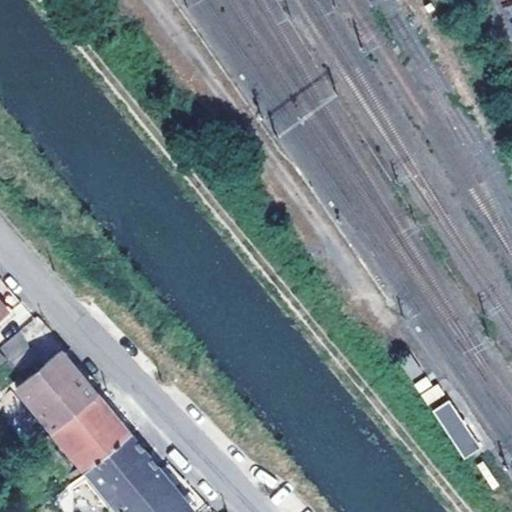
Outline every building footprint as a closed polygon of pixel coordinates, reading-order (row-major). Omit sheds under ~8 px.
[(0,303),(0,321),(9,314),(0,303)] [(49,323),(40,314),(36,317),(1,347),(10,357),(15,363),(33,347),(32,340),(49,323)] [(0,366),(10,357),(1,347),(0,347),(0,366)] [(98,394),(97,392),(79,371),(62,352),(20,389),(55,429),(98,394)] [(399,361),(411,380),(423,373),(411,353),(399,361)] [(413,383),(420,393),(434,384),(427,374),(413,383)] [(428,405),(445,394),(437,382),(434,384),(420,393),(428,405)] [(98,394),(55,429),(89,472),(132,436),(114,414),(98,394)] [(449,398),(432,410),(463,458),(481,446),(449,398)] [(156,465),(132,436),(89,472),(123,511),(165,477),(156,465)] [(195,511),(177,489),(165,477),(123,511),(195,511)]
